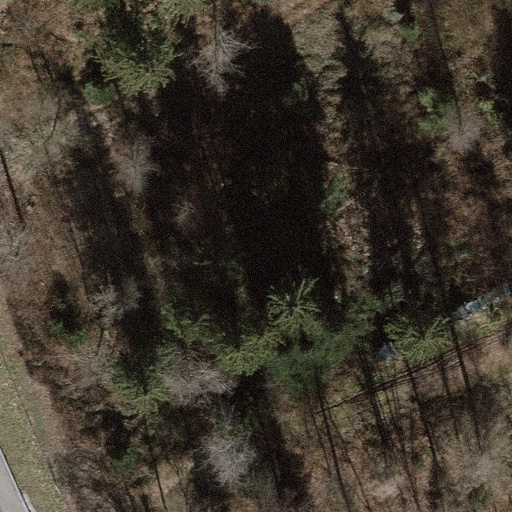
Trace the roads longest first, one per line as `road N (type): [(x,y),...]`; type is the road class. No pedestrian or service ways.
road 1 (track): [(511,342),(307,442)]
road 2 (track): [(138,0),(1,84)]
